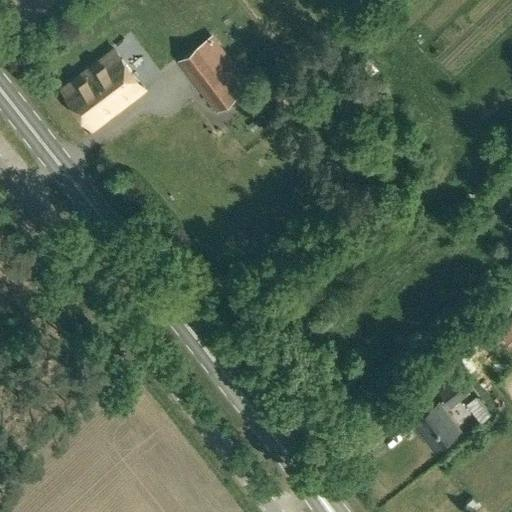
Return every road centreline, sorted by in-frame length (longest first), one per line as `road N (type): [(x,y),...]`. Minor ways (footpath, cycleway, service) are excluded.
road 1 (primary): [(327,511),(0,95)]
road 2 (unclassified): [(274,511),(0,168)]
